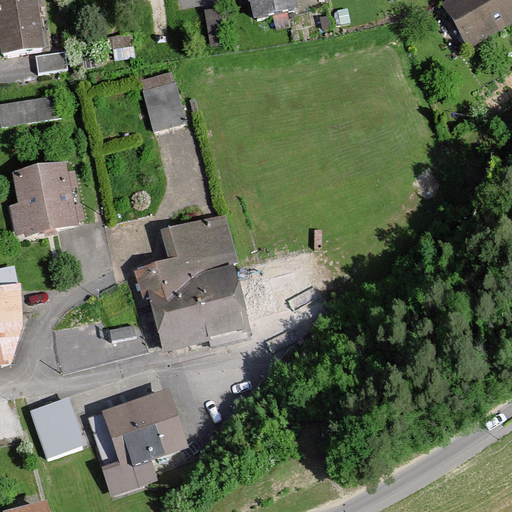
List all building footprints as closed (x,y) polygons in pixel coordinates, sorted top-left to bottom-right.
[(0,0),(0,58),(44,52),(35,0),(0,0)] [(293,0),(248,0),(254,25),(297,15),(293,0)] [(453,0),(442,7),(465,49),(511,23),(511,1),(511,0),(453,0)] [(65,54),(37,58),(39,75),(68,71),(65,54)] [(184,123),(174,85),(145,93),(156,130),(184,123)] [(53,97),(0,106),(0,108),(3,125),(56,116),(53,97)] [(14,177),(26,238),(78,227),(65,166),(14,177)] [(139,275),(159,353),(249,330),(221,221),(164,235),(172,267),(139,275)] [(15,292),(0,294),(0,371),(26,367),(15,292)] [(32,408),(49,456),(88,442),(71,394),(32,408)] [(186,451),(167,396),(104,417),(123,472),(186,451)]
